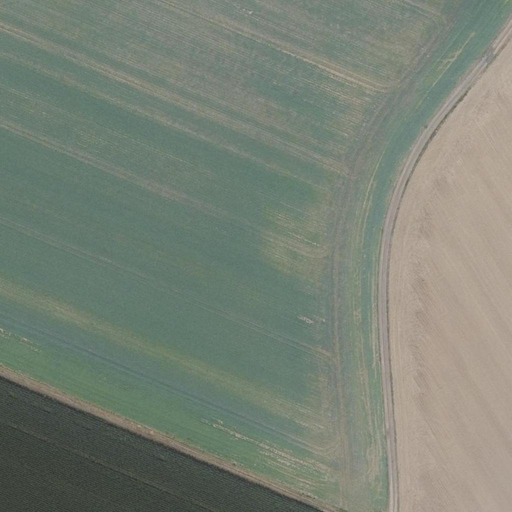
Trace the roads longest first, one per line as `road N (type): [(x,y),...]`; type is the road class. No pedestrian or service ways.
road 1 (track): [(511,16),(422,131),(384,223),(378,306),(390,511)]
road 2 (track): [(333,511),(0,368)]
